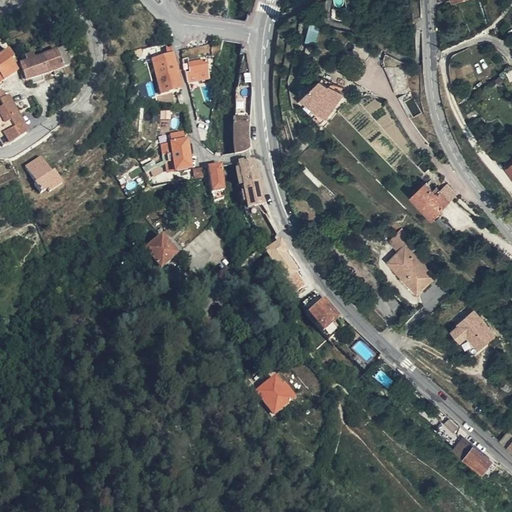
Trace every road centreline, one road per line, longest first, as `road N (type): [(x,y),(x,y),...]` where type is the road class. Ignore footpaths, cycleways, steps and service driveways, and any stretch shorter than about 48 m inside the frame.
road 1 (tertiary): [(511,459),(346,309),(295,233),(270,152),(265,34)]
road 2 (tertiary): [(511,230),(459,161),(443,125),(428,0)]
road 3 (residential): [(58,0),(93,30),(94,79),(65,114),(0,152)]
